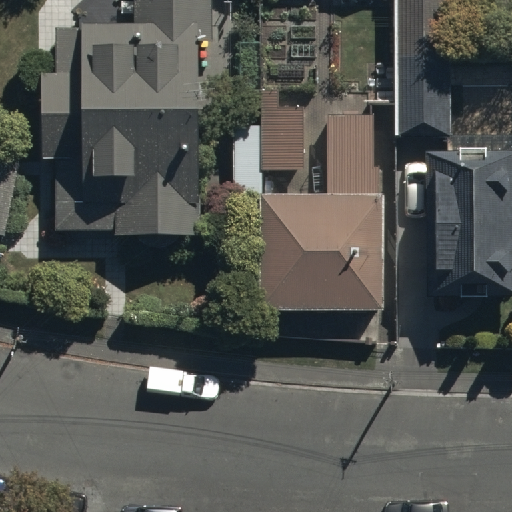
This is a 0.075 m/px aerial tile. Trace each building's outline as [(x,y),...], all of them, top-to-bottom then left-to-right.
[(209,33),(208,0),(132,0),(132,13),(77,13),(77,20),(56,21),(56,65),(39,65),(39,150),(53,150),(53,225),(192,225),(192,33),(209,33)] [(394,96),(393,126),(393,127),(446,128),(446,0),(394,0),(394,56),(361,56),(360,96),(394,96)] [(256,188),(257,296),(381,296),(381,159),(370,159),(370,108),(325,108),(325,183),(260,183),(260,162),(303,162),(303,97),(277,97),(277,83),(257,83),(257,120),(233,120),(233,188),(256,188)] [(422,141),(422,289),(511,289),(511,139),(511,130),(440,130),(440,141),(422,141)] [(0,227),(17,149),(0,144),(0,227)]
